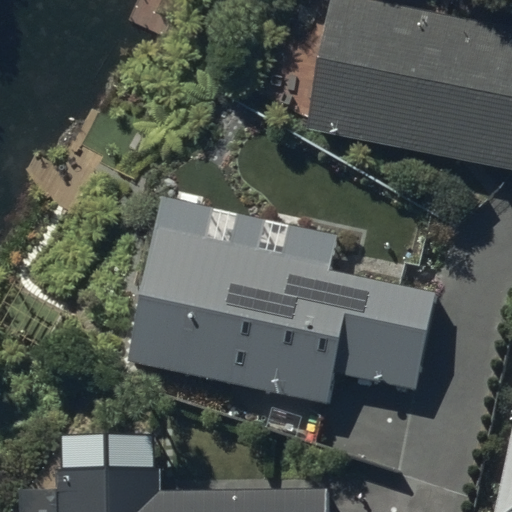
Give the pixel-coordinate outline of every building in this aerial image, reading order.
[(511,37),(335,2),(309,136),(511,175),(511,37)] [(120,321),(120,323),(120,326),(120,328),(120,331),(121,333),(122,336),(123,338),(124,340),(126,342),(127,344),(129,346),(131,348),(133,349),(136,350),(138,351),(140,352),(143,353),(145,353),(148,354),(150,354),(152,353),(150,363),(181,372),(172,401),(220,416),(229,385),(308,407),(296,443),(372,467),(385,427),(391,429),(439,255),(345,230),(333,273),(186,232),(167,301),(165,300),(163,299),(160,297),(158,297),(155,296),(153,296),(150,295),(148,295),(145,295),(143,296),(140,296),(138,297),(136,298),(133,300),(131,301),(129,303),(128,305),(126,307),(124,309),(123,311),(122,313),(121,316),(121,318),(120,321)] [(0,332),(48,358),(78,300),(24,272),(0,316),(0,332)] [(511,511),(511,450),(498,511),(511,511)] [(162,476),(60,478),(59,511),(328,511),(327,498),(161,498),(162,476)]
